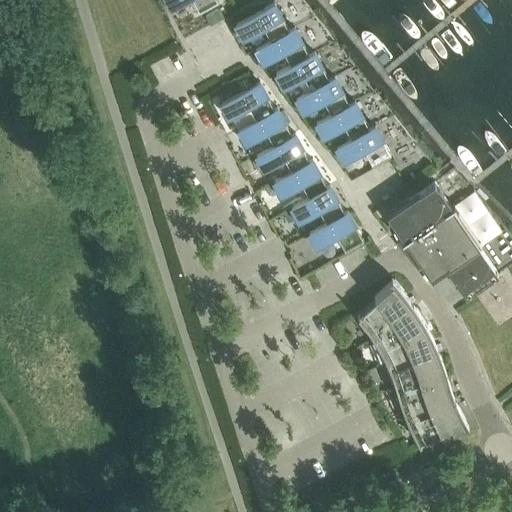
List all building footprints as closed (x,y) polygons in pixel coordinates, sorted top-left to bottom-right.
[(167,0),(172,7),(173,6),(171,4),(178,0),(193,0),(199,10),(217,0),(167,0)] [(256,47),(256,48),(294,27),(294,26),(289,29),(274,2),(235,23),(243,37),(245,36),(243,34),(262,24),(270,39),(256,47)] [(217,7),(206,13),(211,23),(223,17),(217,7)] [(290,64),(276,71),(276,72),(315,51),(314,51),(309,53),(294,27),(256,48),(264,61),(265,61),(263,59),(282,48),(290,64)] [(284,86),(285,85),(284,83),(302,73),(310,88),(296,96),(296,97),(335,76),(334,75),(329,78),(315,51),(276,72),(284,86)] [(247,74),(237,80),(241,88),(251,82),(247,74)] [(335,76),(296,97),(304,111),(305,110),(304,108),(323,98),(330,113),(355,100),(354,100),(349,103),(335,76)] [(229,116),(230,115),(229,113),(247,103),(256,118),(238,127),(239,128),(277,107),(277,106),(274,107),(259,80),(221,101),(229,116)] [(324,135),(325,135),(324,132),(343,122),(351,137),(336,145),(336,146),(375,125),(375,124),(369,127),(355,100),(330,113),(316,121),(324,135)] [(246,142),(248,141),(246,139),(265,129),(273,144),(256,153),(256,154),(295,133),(295,132),(292,133),(277,107),(239,128),(246,142)] [(375,125),(336,146),(344,160),(345,159),(344,157),(363,147),(371,162),(371,163),(390,153),(375,125)] [(264,168),(265,167),(264,165),(283,154),(291,170),(274,179),(274,180),(312,158),(309,159),(295,133),(256,154),(264,168)] [(282,194),(283,193),(282,191),(300,180),(309,195),(291,205),(292,205),(330,184),(327,185),(312,158),(274,180),(275,181),(280,190),(282,194)] [(412,195),(388,212),(390,215),(388,217),(402,237),(401,237),(401,238),(454,202),(453,201),(451,203),(434,179),(412,195)] [(275,181),(265,187),(268,192),(272,194),(280,190),(275,181)] [(299,220),(300,219),(299,217),(318,207),(326,222),(309,231),(347,210),(345,211),(330,184),(292,205),(292,206),(297,216),(299,220)] [(422,264),(432,277),(433,276),(433,275),(447,266),(466,294),(498,272),(479,244),(481,243),(458,210),(456,211),(451,205),(454,202),(401,238),(402,238),(408,246),(410,244),(423,263),(422,264)] [(292,206),(282,212),(288,221),(297,216),(292,206)] [(347,210),(309,231),(317,245),(318,245),(317,243),(335,232),(344,248),(363,238),(347,210)] [(401,238),(396,242),(416,268),(422,264),(423,263),(410,244),(408,246),(402,238),(401,238)] [(383,304),(391,314),(409,300),(407,297),(404,293),(406,292),(400,284),(391,274),(391,275),(393,278),(391,279),(375,294),(383,304)] [(366,324),(374,335),(396,322),(391,314),(383,304),(375,294),(374,295),(375,297),(359,312),(357,313),(366,324)] [(391,314),(396,322),(399,328),(403,333),(426,322),(416,306),(414,307),(409,300),(391,314)] [(381,347),(387,359),(410,349),(407,341),(403,333),(399,328),(396,322),(374,335),(381,347)] [(407,341),(410,349),(413,356),(435,347),(434,343),(432,339),(434,338),(426,322),(403,333),(407,341)] [(417,367),(421,378),(446,372),(444,364),(440,354),(438,355),(435,347),(413,356),(417,367)] [(392,372),(396,385),(421,379),(421,378),(417,367),(413,356),(410,349),(387,359),(392,372)] [(425,391),(429,403),(430,405),(452,396),(451,392),(449,389),(451,388),(446,372),(421,378),(421,379),(425,391)] [(402,404),(405,413),(429,403),(425,391),(421,379),(396,385),(399,395),(402,404)] [(436,419),(444,432),(463,421),(463,420),(465,419),(467,423),(468,422),(457,403),(456,404),(452,396),(430,405),(436,419)] [(414,431),(419,440),(420,439),(440,428),(443,432),(444,432),(436,419),(430,405),(429,403),(405,413),(409,422),(414,431)]
